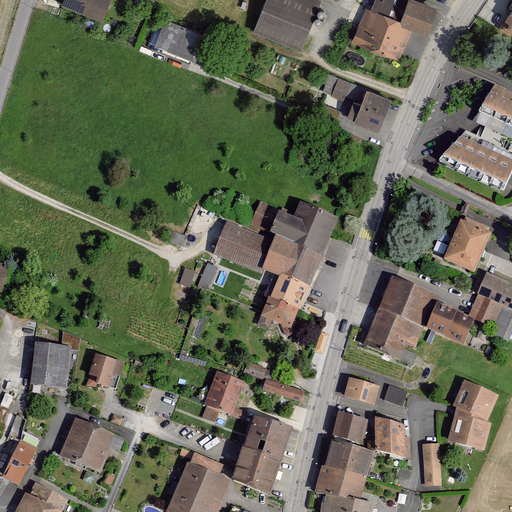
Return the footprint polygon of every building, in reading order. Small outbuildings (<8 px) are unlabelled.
[(114,0),(67,0),(65,7),(105,23),(114,0)] [(299,0),(263,0),(251,32),(301,51),(318,7),(299,0)] [(439,10),(410,0),(373,0),(351,39),(402,58),(412,29),(429,34),(439,10)] [(511,6),(510,9),(511,10),(511,15),(502,31),(511,37),(511,6)] [(163,18),(152,44),(189,60),(191,56),(211,64),(221,41),(163,18)] [(364,90),(329,77),(323,94),(343,102),(345,97),(359,103),(364,90)] [(511,98),(495,91),(485,114),(511,125),(511,98)] [(345,120),(379,133),(391,101),(365,92),(359,107),(351,104),(345,120)] [(511,132),(511,125),(485,114),(483,119),(497,125),(487,147),(469,139),(461,144),(489,155),(500,160),(511,132)] [(363,141),(348,136),(344,146),(359,151),(363,141)] [(480,178),(489,155),(461,144),(448,165),(480,178)] [(507,190),(511,180),(511,164),(500,160),(489,155),(480,178),(507,190)] [(336,219),(298,204),(293,216),(260,204),(251,228),(273,236),(322,256),(336,219)] [(464,222),(460,221),(443,261),(474,274),(491,234),(487,233),(489,229),(466,219),(464,222)] [(277,278),(309,290),(322,256),(273,236),(271,242),(224,223),(211,257),(261,276),(263,272),(277,278)] [(12,270),(0,265),(0,291),(3,293),(12,270)] [(218,270),(208,266),(198,289),(208,293),(218,270)] [(190,286),(196,270),(186,267),(181,283),(190,286)] [(511,285),(487,275),(478,295),(511,308),(511,285)] [(309,290),(277,278),(268,301),(299,314),(309,290)] [(378,313),(423,330),(436,296),(392,279),(378,313)] [(511,332),(511,308),(478,295),(469,317),(474,319),(494,327),(489,338),(507,345),(511,332)] [(272,325),(282,329),(286,340),(299,335),(295,324),(299,314),(268,301),(257,329),(269,334),(272,325)] [(469,317),(437,304),(427,329),(463,344),(474,319),(469,317)] [(423,330),(378,313),(365,347),(412,366),(416,355),(404,350),(407,344),(417,348),(424,331),(423,330)] [(65,387),(69,346),(42,344),(38,385),(65,387)] [(115,391),(124,365),(94,355),(87,374),(92,376),(90,382),(115,391)] [(267,369),(247,362),(243,374),(263,381),(267,369)] [(245,383),(216,372),(203,406),(232,417),(245,383)] [(306,392),(266,379),(263,390),(302,403),(306,392)] [(381,391),(351,383),(347,397),(377,405),(381,391)] [(456,411),(459,413),(451,445),(485,453),(491,428),(488,428),(501,399),(467,385),(456,411)] [(407,395),(391,389),(386,402),(403,408),(407,395)] [(19,443),(21,432),(24,415),(3,405),(0,410),(0,473),(1,474),(19,443)] [(334,441),(354,447),(356,443),(363,444),(370,421),(340,414),(334,441)] [(293,428),(253,415),(242,449),(281,462),(293,428)] [(406,425),(378,418),(379,451),(407,459),(406,425)] [(120,448),(123,440),(73,420),(58,460),(97,476),(109,444),(120,448)] [(1,474),(21,484),(41,442),(21,432),(19,443),(1,474)] [(354,447),(334,441),(327,468),(368,479),(376,454),(354,447)] [(281,462),(242,449),(230,484),(270,497),(281,462)] [(189,466),(185,464),(174,492),(194,500),(193,504),(214,511),(225,484),(218,481),(224,466),(194,454),(189,466)] [(327,468),(323,468),(316,495),(329,497),(362,504),(368,479),(327,468)] [(116,477),(109,474),(105,485),(112,487),(116,477)] [(64,511),(69,502),(37,487),(24,511),(64,511)] [(194,500),(174,492),(165,511),(213,511),(214,511),(193,504),(194,500)] [(362,504),(329,497),(325,511),(371,511),(373,506),(362,504)]
